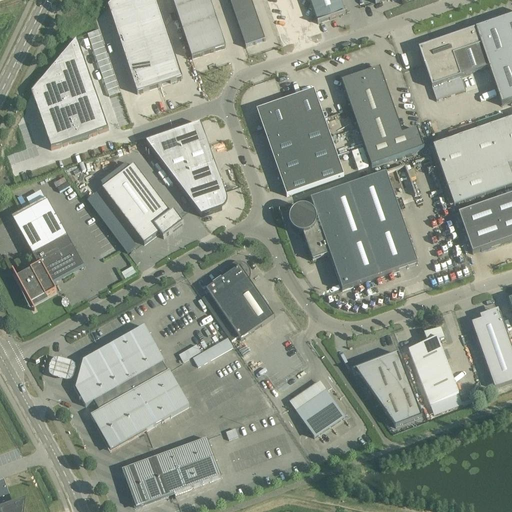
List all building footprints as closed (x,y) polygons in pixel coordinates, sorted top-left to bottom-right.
[(116,0),(108,7),(117,36),(140,28),(137,19),(130,0),(116,0)] [(130,0),(137,19),(160,11),(155,0),(130,0)] [(171,0),(176,11),(209,0),(171,0)] [(209,0),(176,11),(182,32),(194,28),(205,24),(217,21),(209,0)] [(228,0),(246,49),(266,42),(251,0),(228,0)] [(309,0),(318,24),(318,25),(345,15),(339,0),(309,0)] [(144,39),(151,60),(160,88),(183,80),(166,31),(160,11),(137,19),(140,28),(144,39)] [(511,18),(476,31),(419,50),(420,55),(437,102),(466,92),(461,79),(489,70),(502,107),(511,103),(511,18)] [(217,21),(205,24),(215,53),(226,49),(217,21)] [(205,24),(194,28),(203,57),(215,53),(205,24)] [(151,60),(144,39),(140,28),(117,36),(128,67),(151,60)] [(194,28),(182,32),(192,60),(203,57),(194,28)] [(87,33),(88,38),(100,34),(98,29),(87,33)] [(88,38),(90,44),(102,40),(100,34),(88,38)] [(90,44),(92,50),(104,46),(102,40),(90,44)] [(65,54),(80,49),(77,41),(65,54)] [(106,51),(104,46),(92,50),(94,55),(106,51)] [(65,54),(54,67),(56,73),(85,63),(80,49),(65,54)] [(96,61),(108,57),(106,51),(94,55),(96,61)] [(110,63),(108,57),(96,61),(98,67),(110,63)] [(137,96),(160,88),(151,60),(128,67),(137,96)] [(88,74),(85,63),(56,73),(60,84),(88,74)] [(110,63),(98,67),(100,72),(112,68),(110,63)] [(31,95),(35,106),(64,96),(60,84),(56,73),(54,67),(40,83),(31,95)] [(102,78),(114,74),(112,68),(100,72),(102,78)] [(424,150),(417,130),(403,135),(380,70),(342,83),(371,169),(424,150)] [(60,84),(64,96),(92,86),(88,74),(60,84)] [(116,80),(114,74),(102,78),(104,84),(116,80)] [(118,85),(116,80),(104,84),(106,89),(118,85)] [(118,85),(106,89),(108,95),(120,91),(118,85)] [(96,97),(92,86),(64,96),(68,107),(96,97)] [(324,121),(314,92),(285,102),(295,131),(324,121)] [(35,106),(39,117),(68,107),(64,96),(35,106)] [(68,107),(71,118),(100,108),(96,97),(68,107)] [(267,141),(295,131),(285,102),(257,112),(267,141)] [(39,117),(43,128),(71,118),(68,107),(39,117)] [(100,108),(71,118),(75,130),(104,120),(100,108)] [(75,130),(71,118),(43,128),(47,140),(75,130)] [(104,120),(75,130),(79,141),(108,131),(104,120)] [(267,141),(273,160),(331,140),(324,121),(295,131),(267,141)] [(511,121),(433,149),(448,190),(509,169),(511,167),(511,121)] [(160,164),(208,147),(201,125),(146,144),(160,164)] [(79,141),(75,130),(47,140),(51,151),(79,141)] [(337,158),(331,140),(273,160),(280,178),(309,168),(337,158)] [(160,164),(172,179),(214,164),(208,147),(160,164)] [(363,150),(352,154),(358,171),(369,167),(363,150)] [(337,158),(309,168),(315,188),(344,178),(337,158)] [(227,200),(214,164),(172,179),(202,218),(222,211),(221,209),(225,201),(227,200)] [(144,246),(160,235),(164,240),(184,225),(174,212),(170,215),(134,167),(102,191),(144,246)] [(315,188),(309,168),(280,178),(287,198),(315,188)] [(342,292),(416,266),(418,266),(386,175),(311,202),(313,210),(310,211),(308,210),(307,210),(305,210),(304,209),(303,209),(301,209),(300,210),(298,210),(297,211),(296,211),(295,212),(294,213),(293,214),(292,215),(291,217),(290,218),(290,219),(290,221),(290,222),(290,223),(290,225),(290,226),(293,232),(294,233),(295,234),(296,235),(298,235),(299,236),(301,236),(302,236),(304,236),(313,262),(330,256),(342,292)] [(511,197),(459,216),(472,255),(511,241),(511,197)] [(12,219),(37,264),(29,268),(29,269),(25,271),(23,268),(22,268),(23,269),(19,271),(19,270),(18,271),(20,274),(15,277),(34,312),(35,312),(31,305),(45,297),(46,298),(56,292),(53,286),(84,269),(46,200),(12,219)] [(227,277),(205,293),(207,297),(209,296),(241,342),(274,319),(249,281),(249,280),(250,279),(250,278),(250,277),(251,277),(251,276),(251,275),(251,274),(251,273),(250,272),(250,271),(250,270),(249,269),(248,268),(248,267),(247,267),(247,266),(246,266),(246,265),(245,265),(244,264),(243,264),(242,264),(241,263),(240,263),(239,263),(238,263),(237,263),(236,264),(235,264),(234,264),(233,265),(232,265),(232,266),(231,266),(231,267),(230,267),(230,268),(229,268),(229,269),(229,270),(228,270),(228,271),(228,272),(227,273),(227,274),(227,275),(227,276),(227,277)] [(483,321),(472,324),(495,390),(511,384),(511,349),(500,315),(498,315),(497,313),(482,319),(483,321)] [(94,403),(99,412),(170,373),(169,372),(168,373),(163,364),(164,363),(145,328),(83,363),(76,390),(86,408),(94,403)] [(427,344),(409,351),(430,407),(459,397),(438,342),(445,339),(441,329),(430,333),(424,336),(427,344)] [(200,356),(192,360),(197,369),(232,350),(227,341),(200,356)] [(196,348),(179,358),(183,365),(192,360),(200,356),(196,348)] [(422,419),(418,407),(398,356),(398,355),(355,372),(355,373),(356,372),(395,429),(422,419)] [(67,359),(64,359),(60,361),(57,364),(55,369),(55,372),(56,377),(58,380),(62,383),(66,384),(71,384),(75,382),(77,380),(80,376),(80,373),(80,368),(78,364),(75,361),(71,359),(67,359)] [(170,373),(99,412),(91,417),(111,452),(189,408),(170,373)] [(325,393),(296,413),(315,442),(345,422),(325,393)] [(235,432),(226,435),(229,443),(238,439),(235,432)] [(136,509),(221,478),(207,441),(122,472),(136,509)] [(0,511),(23,511),(24,506),(14,510),(13,506),(4,482),(0,483),(0,511)]
